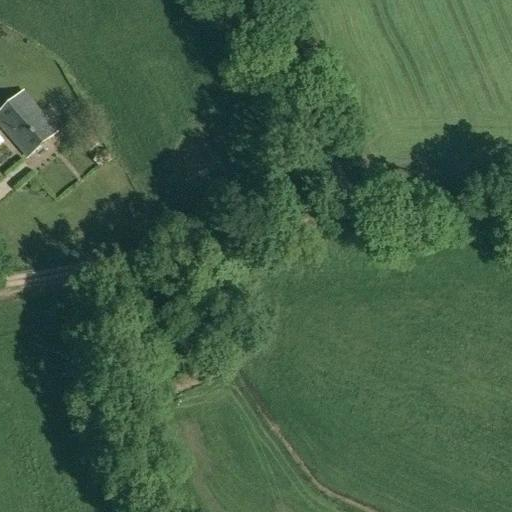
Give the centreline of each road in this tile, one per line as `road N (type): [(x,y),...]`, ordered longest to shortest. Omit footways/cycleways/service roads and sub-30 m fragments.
road 1 (unclassified): [(511,215),(349,210),(255,0)]
road 2 (track): [(349,210),(0,281)]
